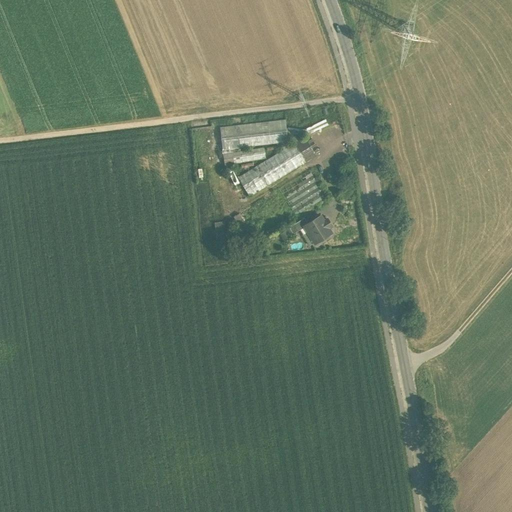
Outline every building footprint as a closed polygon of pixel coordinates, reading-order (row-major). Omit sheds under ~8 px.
[(288,142),(285,119),(219,127),(222,150),(288,142)] [(304,138),(238,178),(249,197),(316,157),(304,138)] [(264,148),(221,155),(223,165),(266,159),(264,148)] [(331,158),(325,161),(330,174),(336,172),(331,158)] [(310,172),(280,189),(295,215),(327,199),(310,172)] [(252,245),(256,242),(239,215),(230,220),(238,234),(243,230),(252,245)] [(321,216),(308,225),(304,227),(315,244),(332,234),(328,228),(333,225),(328,217),(324,220),(321,216)] [(304,218),(289,227),(293,234),(304,227),(308,225),(304,218)] [(227,241),(224,223),(215,224),(217,242),(227,241)] [(293,234),(289,227),(278,234),(285,245),(293,240),(290,236),(293,234)]
